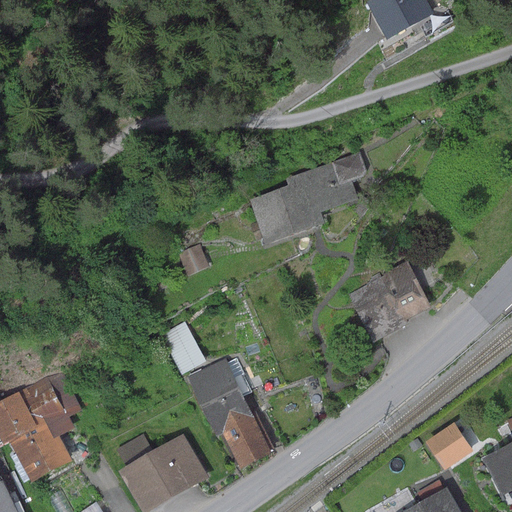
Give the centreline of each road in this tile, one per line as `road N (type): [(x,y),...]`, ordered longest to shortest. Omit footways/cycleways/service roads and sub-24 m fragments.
road 1 (track): [(511,50),(321,113),(124,129),(82,161),(0,182)]
road 2 (tertiary): [(511,280),(364,413),(224,511)]
